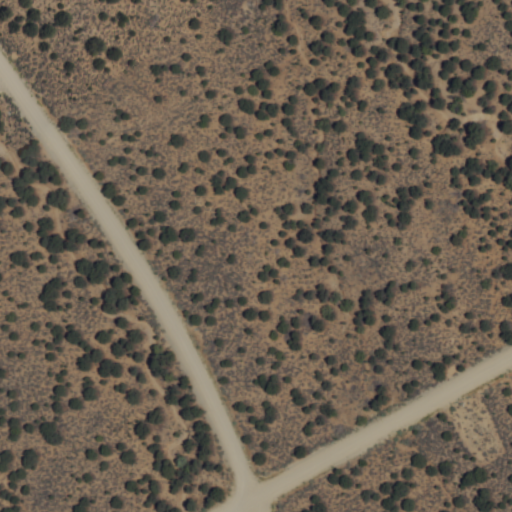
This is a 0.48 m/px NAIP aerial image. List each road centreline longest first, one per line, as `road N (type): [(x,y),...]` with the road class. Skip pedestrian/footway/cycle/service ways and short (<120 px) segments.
road 1 (residential): [(0,61),(150,284),(251,498)]
road 2 (residential): [(511,353),(224,511)]
